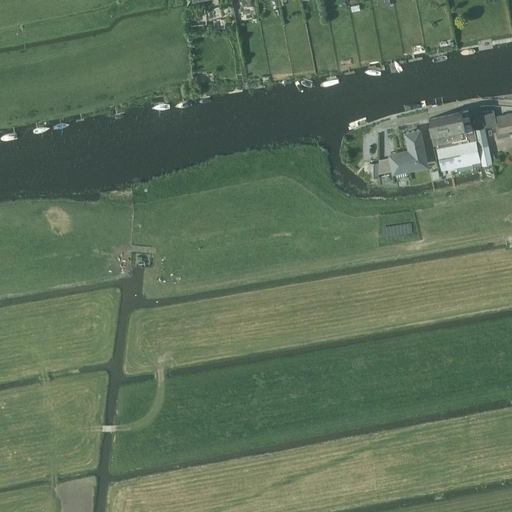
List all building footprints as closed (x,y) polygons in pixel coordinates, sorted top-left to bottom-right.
[(199,8),(190,9),(191,19),(200,18),(199,8)] [(489,109),(481,111),(482,115),(484,125),(485,126),(491,125),(492,128),(495,128),(497,138),(509,135),(509,131),(511,130),(511,112),(496,115),(497,123),(496,123),(495,115),(493,109),(490,109),(489,109)] [(468,110),(429,118),(431,128),(434,138),(472,130),(468,110)] [(484,127),(474,129),(472,130),(434,138),(441,170),(472,163),(472,166),(481,164),(492,162),(487,140),(484,127)] [(391,170),(394,169),(395,172),(396,177),(407,175),(405,170),(405,167),(426,163),(419,130),(406,132),(411,152),(404,154),(404,151),(397,153),(398,155),(391,156),(388,157),(379,159),(379,173),(391,170)] [(369,177),(378,177),(378,162),(369,162),(369,177)] [(361,194),(368,185),(342,164),(335,173),(361,194)] [(438,170),(431,171),(432,179),(439,177),(438,170)] [(390,173),(380,175),(382,183),(391,181),(390,173)]
